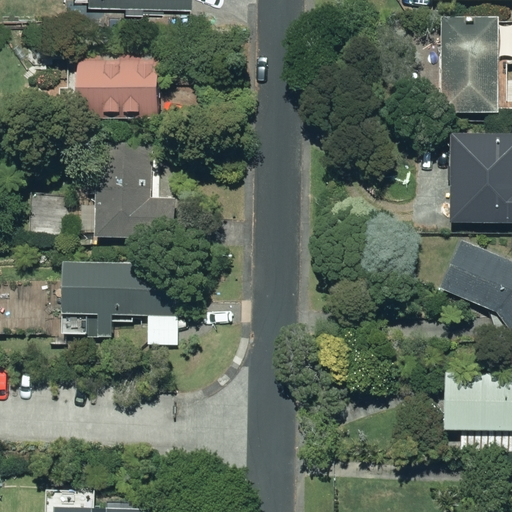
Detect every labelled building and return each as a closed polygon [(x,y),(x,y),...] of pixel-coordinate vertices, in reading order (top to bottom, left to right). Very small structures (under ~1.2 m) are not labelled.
[(76,0),(77,6),(182,9),(181,0),(76,0)] [(434,117),(491,117),(491,21),(434,21),(434,117)] [(72,53),(72,124),(151,124),(151,52),(72,53)] [(511,138),(445,138),(444,227),(511,227),(511,138)] [(147,202),(149,147),(91,145),(88,243),(167,245),(169,202),(147,202)] [(75,198),(31,195),(28,235),(73,237),(75,198)] [(492,316),(510,342),(511,340),(511,266),(456,243),(435,293),(492,316)] [(142,349),(175,350),(176,321),(179,321),(180,267),(75,266),(74,320),(144,321),(142,349)] [(0,300),(22,301),(22,283),(0,282),(0,300)] [(508,443),(511,442),(511,374),(437,374),(437,437),(509,437),(508,443)]
